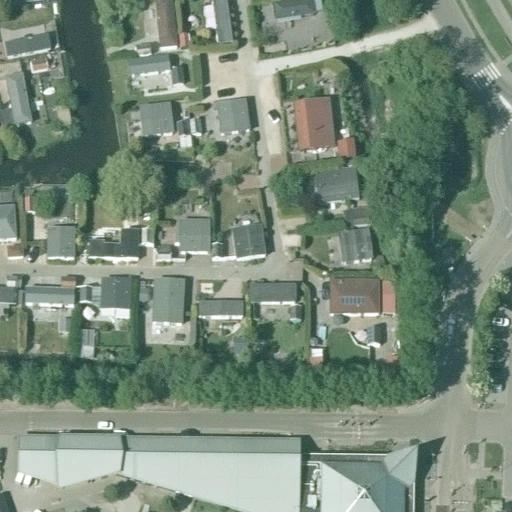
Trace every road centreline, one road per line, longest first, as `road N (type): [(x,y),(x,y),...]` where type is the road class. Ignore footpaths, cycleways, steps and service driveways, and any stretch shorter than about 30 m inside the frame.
road 1 (residential): [(0,423),(452,431)]
road 2 (unclassified): [(452,431),(462,315),(491,253),(511,233)]
road 3 (tertiary): [(511,116),(438,0)]
